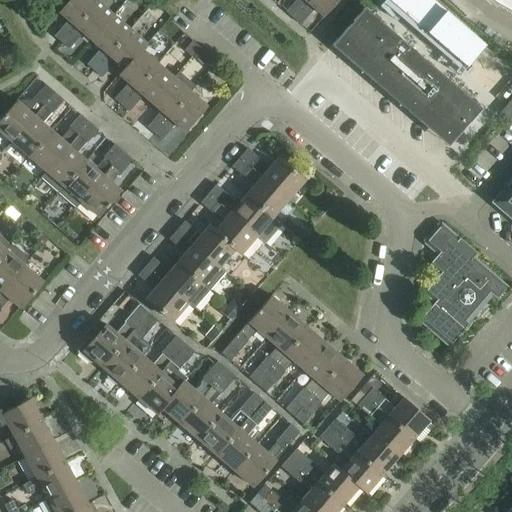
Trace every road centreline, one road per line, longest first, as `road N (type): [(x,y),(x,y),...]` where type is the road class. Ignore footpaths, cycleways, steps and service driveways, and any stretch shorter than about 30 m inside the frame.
road 1 (residential): [(0,356),(13,363),(40,356),(268,88)]
road 2 (residential): [(447,394),(390,344),(404,210)]
road 3 (residential): [(404,210),(268,88)]
road 4 (residential): [(511,262),(459,215),(404,210)]
